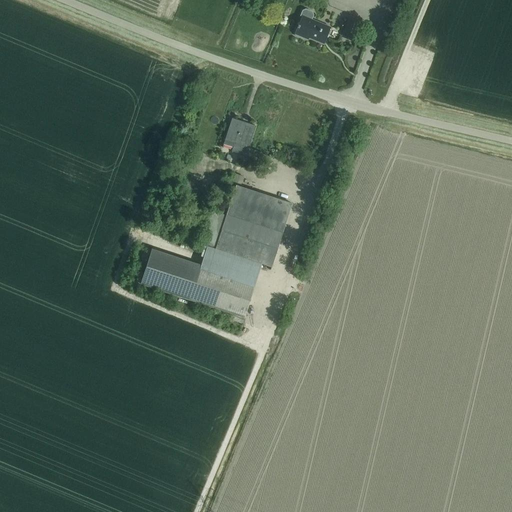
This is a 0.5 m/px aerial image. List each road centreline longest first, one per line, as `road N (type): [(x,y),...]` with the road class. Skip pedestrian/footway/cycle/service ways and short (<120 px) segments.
road 1 (unclassified): [(511,138),(202,54),(73,0)]
road 2 (track): [(271,332),(197,511)]
